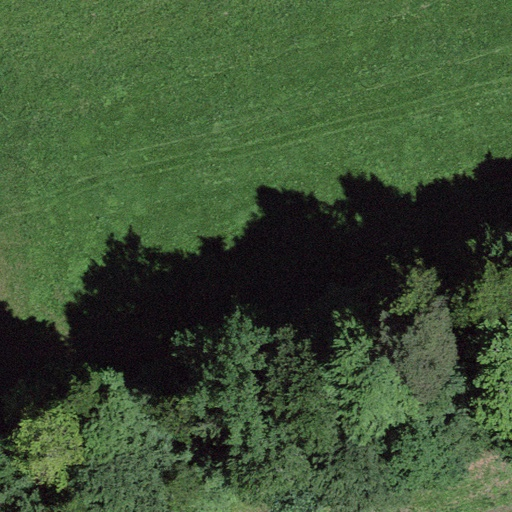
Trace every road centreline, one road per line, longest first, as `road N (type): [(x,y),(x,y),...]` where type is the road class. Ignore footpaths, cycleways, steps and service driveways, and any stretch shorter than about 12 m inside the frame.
road 1 (track): [(0,448),(26,382),(23,139)]
road 2 (track): [(191,511),(26,382)]
